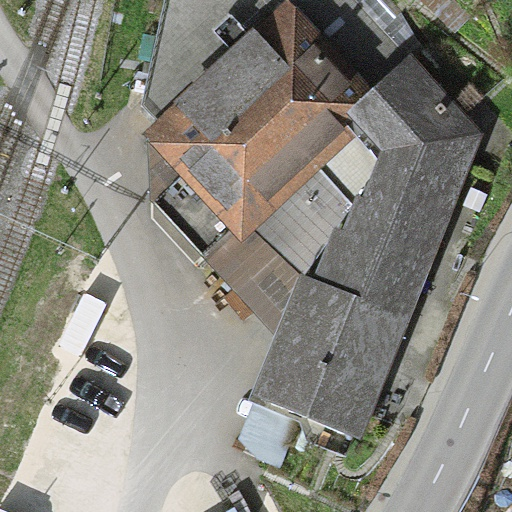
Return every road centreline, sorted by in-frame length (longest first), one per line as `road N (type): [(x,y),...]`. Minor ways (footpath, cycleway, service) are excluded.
road 1 (residential): [(145,511),(171,419),(160,336),(57,118),(0,41)]
road 2 (primary): [(418,511),(511,309)]
